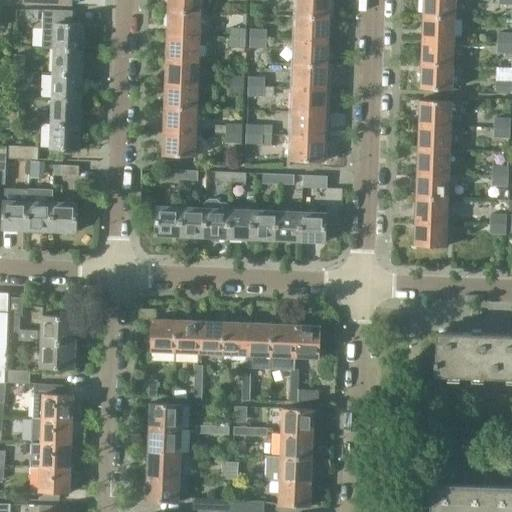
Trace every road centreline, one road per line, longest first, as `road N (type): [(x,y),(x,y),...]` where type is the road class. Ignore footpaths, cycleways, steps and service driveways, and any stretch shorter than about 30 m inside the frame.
road 1 (residential): [(359,283),(374,0)]
road 2 (residential): [(108,275),(122,0)]
road 3 (residential): [(108,275),(359,283)]
road 4 (residential): [(101,511),(108,275)]
road 5 (residential): [(350,511),(359,283)]
road 6 (residential): [(359,283),(511,289)]
